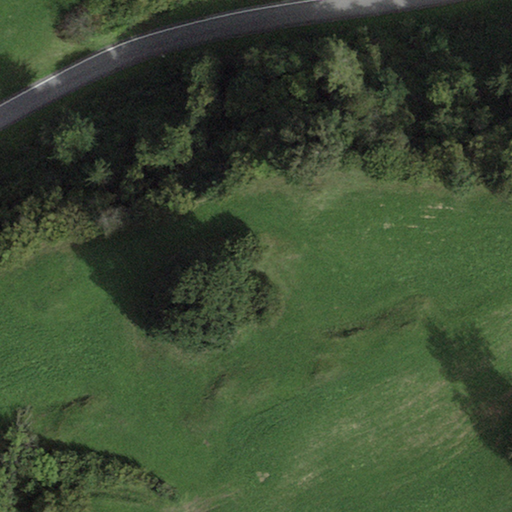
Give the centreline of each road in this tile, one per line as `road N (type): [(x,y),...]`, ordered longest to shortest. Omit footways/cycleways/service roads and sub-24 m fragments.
road 1 (unclassified): [(360,0),(148,45),(0,117)]
road 2 (track): [(170,511),(122,494),(0,501)]
